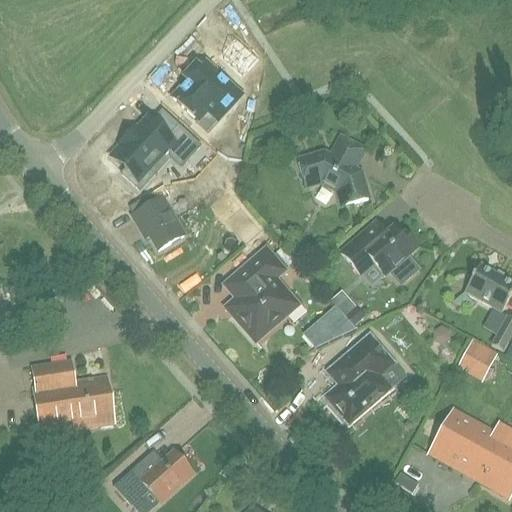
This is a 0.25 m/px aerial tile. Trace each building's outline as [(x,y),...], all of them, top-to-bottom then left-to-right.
[(234,39),(218,57),(241,79),(258,61),(234,39)] [(186,84),(171,100),(196,123),(197,124),(211,109),(220,119),(240,97),(204,64),(198,71),(194,67),(183,80),(186,84)] [(111,158),(114,161),(123,169),(123,170),(124,171),(126,173),(126,172),(133,178),(139,184),(152,170),(166,155),(170,160),(180,169),(199,149),(177,128),(166,140),(149,124),(148,124),(145,121),(144,122),(137,130),(136,131),(133,135),(124,144),(120,148),(120,149),(112,157),(111,158)] [(363,153),(340,140),(330,160),(323,156),(297,164),(305,191),(320,186),(336,195),(341,210),(368,202),(360,175),(351,171),(355,164),(357,165),(363,153)] [(134,218),(132,219),(141,234),(146,232),(158,253),(183,238),(163,205),(170,200),(164,189),(129,209),(134,218)] [(239,206),(221,222),(244,248),(262,232),(239,206)] [(361,239),(341,256),(360,278),(361,277),(373,267),(383,278),(384,279),(389,275),(400,288),(418,273),(407,260),(416,252),(396,229),(386,238),(376,226),(361,239)] [(265,253),(225,288),(226,289),(237,302),(226,311),(227,312),(232,318),(253,342),(274,325),(276,327),(286,318),(297,308),(289,300),(274,282),(283,274),(265,253)] [(501,316),(511,295),(511,284),(479,266),(463,295),(501,316)] [(356,310),(345,320),(355,330),(365,320),(356,310)] [(511,321),(506,318),(495,337),(489,347),(501,353),(511,333),(511,321)] [(456,349),(453,331),(438,334),(440,351),(456,349)] [(327,374),(339,388),(324,400),(348,428),(390,391),(378,378),(392,366),(369,339),(327,374)] [(458,370),(471,377),(482,383),(496,357),(472,344),(458,370)] [(39,439),(114,427),(106,380),(73,385),(71,371),(62,372),(62,368),(30,372),(33,392),(31,393),(39,439)] [(511,446),(452,413),(428,457),(506,501),(511,491),(511,446)] [(137,468),(112,490),(130,510),(131,511),(152,511),(158,506),(191,477),(172,456),(162,466),(147,479),(137,468)] [(400,475),(394,484),(411,496),(417,487),(400,475)]
